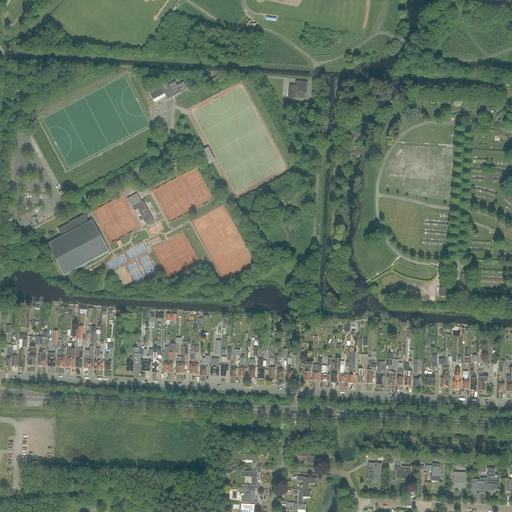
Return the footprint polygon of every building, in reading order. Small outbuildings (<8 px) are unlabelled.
[(188,88),(184,81),(177,85),(175,81),(169,85),(166,80),(149,90),(151,93),(150,94),(153,100),(165,94),(168,99),(188,88)] [(308,82),(296,81),(296,85),(290,85),(288,98),(306,99),(308,82)] [(208,164),(214,160),(208,147),(201,150),(208,164)] [(142,202),(137,194),(127,199),(132,208),(133,207),(135,211),(138,209),(145,222),(153,218),(146,205),(146,204),(144,201),(142,202)] [(88,218),(86,213),(72,221),(73,222),(70,224),(69,223),(58,229),(61,235),(46,242),(64,276),(109,252),(91,219),(87,221),(86,219),(88,218)] [(448,296),(449,288),(440,287),(440,296),(448,296)] [(27,335),(20,334),(19,339),(23,339),(22,347),(27,347),(27,335)] [(161,355),(161,349),(157,349),(157,352),(154,352),(153,372),(159,372),(159,368),(160,364),(156,364),(157,355),(161,355)] [(133,371),(134,362),(135,363),(139,363),(140,353),(133,353),(133,358),(130,358),(130,362),(127,362),(127,371),(133,371)] [(270,361),(270,364),(269,378),(274,378),(275,374),(276,374),(276,370),(275,370),(275,368),(273,368),(273,365),(278,365),(279,355),(275,355),(275,361),(270,361)] [(337,374),(337,370),(337,369),(340,369),(341,358),(337,358),(337,363),(332,362),(331,382),(337,382),(337,378),(338,377),(338,374),(337,374)] [(313,360),(306,359),(306,365),(305,365),(304,380),(311,381),(311,366),(313,366),(313,360)] [(313,372),(313,381),(318,381),(319,372),(321,372),(322,360),(318,359),(318,365),(313,365),(313,372)] [(215,361),(215,363),(212,363),(212,367),(211,367),(211,375),(219,376),(219,367),(219,361),(215,361)] [(256,363),(254,363),(249,362),(249,367),(248,367),(248,371),(249,372),(248,377),(255,378),(256,372),(256,371),(257,367),(256,367),(256,363)] [(371,364),(370,367),(368,367),(367,383),(372,383),(373,378),(374,378),(374,371),(377,371),(377,365),(371,364)] [(385,370),(385,365),(382,364),(382,366),(378,366),(378,376),(377,376),(377,384),(383,384),(383,376),(381,376),(382,370),(385,370)] [(483,368),(483,365),(479,365),(479,368),(479,376),(479,389),(479,390),(480,391),(485,391),(485,385),(486,385),(486,381),(489,381),(489,376),(483,376),(483,368)] [(436,386),(436,380),(436,374),(428,374),(428,379),(427,379),(427,385),(436,386)] [(298,456),(308,456),(308,458),(308,463),(320,463),(320,460),(323,460),(323,454),(320,454),(309,454),(309,451),(298,450),(298,456)] [(252,469),(252,472),(258,472),(261,472),(261,469),(258,469),(259,455),(246,454),(245,459),(247,459),(247,460),(248,460),(253,460),(252,469)] [(402,458),(395,457),(395,460),(394,470),(396,470),(396,478),(410,479),(410,467),(401,466),(402,458)] [(375,463),(369,463),(369,466),(370,466),(369,471),(369,475),(371,475),(370,480),(368,479),(368,480),(381,481),(381,480),(382,464),(382,463),(377,463),(375,463)] [(432,463),(432,466),(426,465),(426,471),(432,471),(432,473),(431,481),(440,481),(440,474),(441,464),(432,463)] [(479,489),(487,489),(487,491),(494,492),(494,491),(495,491),(495,489),(500,490),(501,475),(495,475),(496,468),(487,468),(487,470),(489,470),(488,475),(488,478),(481,478),(481,480),(480,480),(479,489)] [(250,488),(255,488),(260,489),(260,484),(257,484),(258,472),(252,472),(241,471),(240,477),(245,477),(245,476),(247,476),(248,476),(252,476),(252,485),(243,485),(243,488),(250,488)] [(466,472),(454,472),(453,488),(454,488),(454,487),(459,488),(465,488),(466,472)] [(304,480),(303,491),(308,491),(309,482),(314,483),(315,483),(316,483),(317,478),(305,477),(305,476),(298,476),(298,480),(304,480)] [(250,488),(243,488),(242,492),(244,492),(244,493),(245,493),(245,492),(250,493),(249,500),(248,500),(248,498),(242,498),(242,502),(242,504),(249,504),(255,505),(257,505),(257,502),(255,502),(255,488),(250,488)] [(311,491),(308,491),(303,491),(300,491),(300,490),(293,490),(293,493),(298,494),(298,504),(303,504),(304,496),(308,496),(309,496),(311,496),(311,491)] [(293,507),(292,511),(298,511),(298,509),(303,509),(304,509),(306,509),(306,504),(303,504),(298,504),(294,504),(294,503),(288,503),(288,506),(293,507)]
